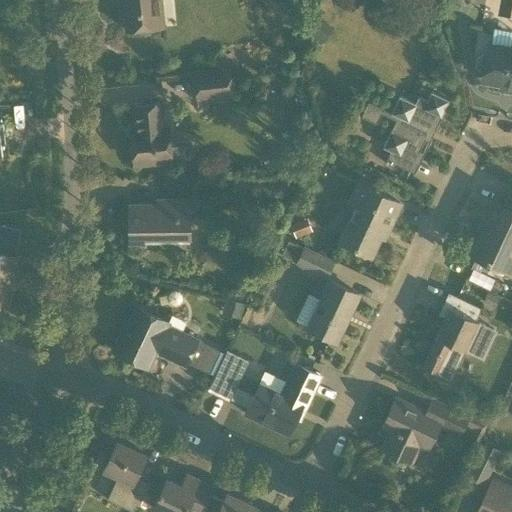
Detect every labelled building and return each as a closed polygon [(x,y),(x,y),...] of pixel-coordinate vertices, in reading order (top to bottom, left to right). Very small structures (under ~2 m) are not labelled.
[(164,27),(161,0),(123,0),(126,30),(164,27)] [(319,17),(309,33),(319,39),(329,24),(319,17)] [(511,47),(488,43),(486,55),(482,54),(478,57),(477,64),(480,68),(483,69),(481,81),(511,86),(511,47)] [(198,102),(233,99),(230,67),(195,71),(198,102)] [(434,132),(449,100),(432,92),(427,101),(418,97),(415,104),(399,97),(391,114),(398,117),(383,148),(391,152),(386,164),(395,168),(403,151),(417,157),(429,130),(434,132)] [(134,164),(171,161),(190,160),(194,156),(193,145),(188,141),(170,142),(168,129),(164,129),(161,104),(134,106),(136,129),(131,129),(134,164)] [(388,231),(401,204),(358,183),(349,202),(356,205),(339,241),(372,256),(384,229),(388,231)] [(472,255),(507,271),(511,259),(511,186),(503,206),(492,201),(483,220),(487,223),(472,255)] [(129,243),(149,243),(149,238),(190,238),(189,199),(157,199),(157,204),(129,204),(129,243)] [(307,218),(291,224),(296,237),(312,231),(307,218)] [(21,228),(0,224),(0,305),(7,307),(11,287),(15,288),(21,257),(15,256),(21,228)] [(303,247),(288,241),(282,255),(296,262),(327,277),(334,262),(303,247)] [(308,327),(336,341),(359,294),(330,280),(308,327)] [(475,356),(483,340),(472,335),(479,322),(476,320),(482,308),(448,292),(438,315),(445,318),(432,345),(429,352),(422,367),(451,381),(465,351),(475,356)] [(488,293),(484,301),(495,306),(499,299),(488,293)] [(210,373),(220,352),(167,326),(168,323),(136,308),(122,338),(118,336),(112,350),(115,352),(147,367),(155,351),(185,365),(186,362),(210,373)] [(320,376),(296,365),(282,395),(259,384),(254,394),(247,409),(245,413),(288,434),(302,406),(305,407),(320,376)] [(216,372),(208,390),(230,400),(237,382),(216,372)] [(425,450),(439,421),(397,400),(384,427),(392,430),(384,447),(413,462),(420,448),(425,450)] [(460,436),(470,416),(455,408),(445,429),(460,436)] [(134,511),(136,511),(150,485),(135,478),(146,455),(117,441),(103,470),(118,477),(107,499),(134,511)] [(487,473),(497,451),(485,445),(475,468),(487,473)] [(202,511),(215,487),(187,474),(182,486),(167,479),(153,508),(161,511),(202,511)] [(511,511),(511,489),(493,481),(478,511),(511,511)] [(254,511),(257,507),(227,493),(217,511),(254,511)]
